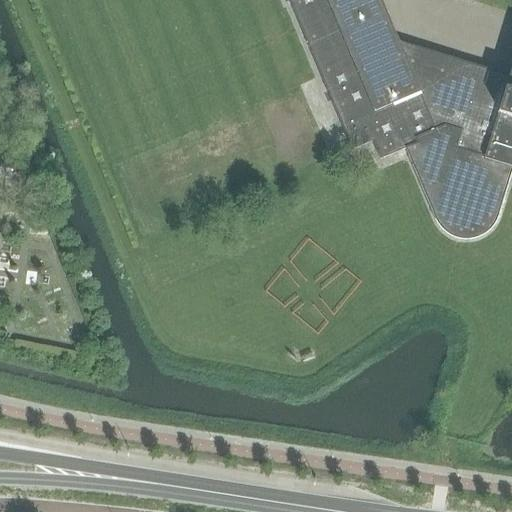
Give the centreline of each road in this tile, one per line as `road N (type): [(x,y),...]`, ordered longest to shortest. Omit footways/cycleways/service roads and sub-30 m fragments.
road 1 (primary): [(366,511),(0,456)]
road 2 (primary): [(0,479),(278,511)]
